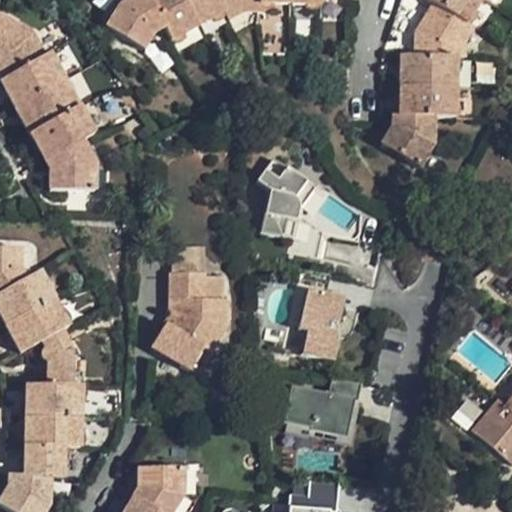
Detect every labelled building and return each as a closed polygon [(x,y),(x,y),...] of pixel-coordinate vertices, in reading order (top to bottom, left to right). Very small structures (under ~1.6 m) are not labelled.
[(164,28),(148,0),(133,0),(118,9),(105,30),(141,52),(152,35),(164,28)] [(198,28),(182,0),(148,0),(164,28),(172,42),(198,28)] [(224,12),(217,0),(182,0),(198,28),(224,12)] [(258,5),(258,0),(217,0),(224,12),(228,20),(243,12),(258,13),(258,5)] [(480,0),(423,0),(433,6),(465,26),(480,0)] [(465,26),(433,6),(424,20),(430,24),(421,38),(415,38),(415,57),(454,58),(463,58),(463,44),(472,30),(465,26)] [(0,65),(1,66),(7,78),(42,58),(31,37),(0,18),(0,65)] [(430,24),(424,20),(415,34),(415,38),(421,38),(430,24)] [(7,78),(0,82),(14,109),(62,82),(47,56),(42,58),(7,78)] [(415,57),(400,57),(399,88),(454,89),(454,58),(415,57)] [(62,82),(14,109),(29,135),(76,109),(62,82)] [(454,89),(399,88),(398,118),(432,119),(453,120),(454,89)] [(76,109),(29,135),(43,163),(80,144),(92,137),(76,109)] [(391,129),(381,146),(418,169),(431,147),(432,119),(398,118),(392,118),(391,129)] [(80,144),(43,163),(48,171),(48,194),(93,195),(93,167),(80,144)] [(313,190),(271,160),(255,183),(269,192),(260,233),(291,240),(288,252),(316,258),(322,235),(357,242),(359,217),(357,217),(346,233),(304,203),(313,190)] [(203,251),(170,250),(170,275),(202,275),(203,251)] [(0,295),(25,281),(20,272),(20,252),(0,251),(0,295)] [(328,277),(299,271),(295,286),(325,292),(328,277)] [(0,295),(0,322),(4,330),(53,302),(38,274),(0,295)] [(170,275),(169,275),(169,317),(150,349),(195,377),(224,329),(225,302),(201,302),(202,275),(170,275)] [(224,279),(202,279),(201,302),(223,302),(224,279)] [(335,298),(304,292),(295,331),(304,333),(299,355),(331,362),(336,338),(327,336),(335,298)] [(4,330),(19,357),(40,345),(60,334),(68,329),(53,302),(4,330)] [(46,363),(45,388),(69,388),(70,352),(60,334),(40,345),(44,351),(40,356),(41,359),(42,363),(46,363)] [(326,397),(289,389),(281,426),(307,432),(307,434),(343,442),(352,404),(355,404),(359,387),(330,381),(326,397)] [(24,387),(23,419),(79,420),(80,388),(69,388),(45,388),(24,387)] [(497,403),(471,434),(511,468),(511,467),(511,398),(503,409),(497,403)] [(23,419),(23,448),(62,449),(78,449),(79,420),(23,419)] [(23,448),(22,479),(48,480),(61,480),(62,449),(23,448)] [(181,471),(137,470),(137,491),(132,499),(153,511),(171,511),(180,498),(181,471)] [(7,489),(0,501),(0,509),(4,511),(44,511),(47,508),(48,480),(22,479),(8,478),(7,489)] [(335,511),(337,487),(307,484),(304,511),(287,511),(286,511),(335,511)] [(430,511),(433,500),(400,494),(396,511),(430,511)] [(153,511),(132,499),(123,511),(153,511)]
